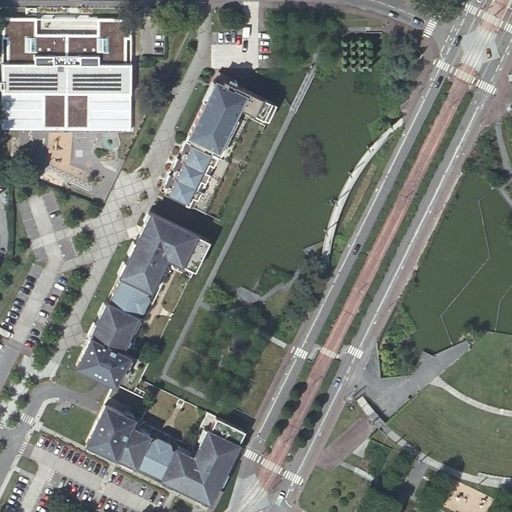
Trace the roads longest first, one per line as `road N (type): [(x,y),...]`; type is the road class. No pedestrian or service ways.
road 1 (tertiary): [(460,37),(244,466),(232,511)]
road 2 (tertiary): [(276,509),(499,55)]
road 3 (unclassified): [(18,439),(47,389),(93,405),(103,385)]
